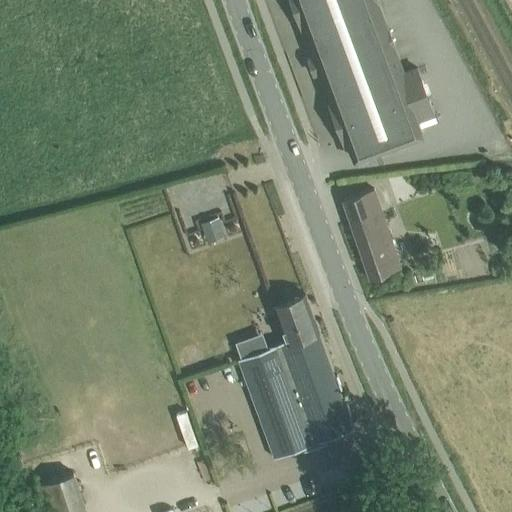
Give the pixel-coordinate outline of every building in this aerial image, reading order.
[(291,0),(302,28),(304,27),(314,55),(312,56),(318,72),(320,71),(330,99),(328,100),(344,144),(349,142),(355,157),(423,132),(418,118),(435,112),(417,65),(405,69),(379,0),(291,0)] [(470,169),(443,172),(445,192),(472,189),(470,169)] [(343,198),(370,277),(392,269),(401,266),(374,187),(365,190),(343,198)] [(202,239),(220,234),(215,215),(197,220),(202,239)] [(262,331),(236,341),(242,357),(236,359),(274,456),(314,442),(335,434),(354,428),(318,330),(319,329),(306,292),(287,299),(274,304),(287,340),(278,343),(269,347),(262,331)] [(83,511),(71,472),(32,484),(41,511),(83,511)]
